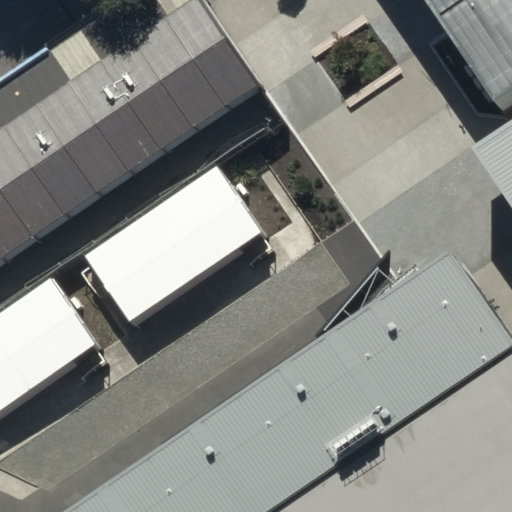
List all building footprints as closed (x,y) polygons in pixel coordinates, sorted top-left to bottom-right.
[(0,262),(350,24),(332,0),(202,0),(0,138),(0,262)] [(511,0),(415,0),(497,120),(511,109),(511,0)] [(360,139),(335,103),(250,161),(299,233),(374,181),(364,166),(369,162),(355,142),(360,139)] [(275,259),(222,181),(80,278),(126,346),(247,263),(254,273),(275,259)] [(107,371),(57,294),(0,332),(0,430),(77,379),(82,387),(107,371)] [(511,511),(511,367),(480,322),(201,511),(511,511)]
